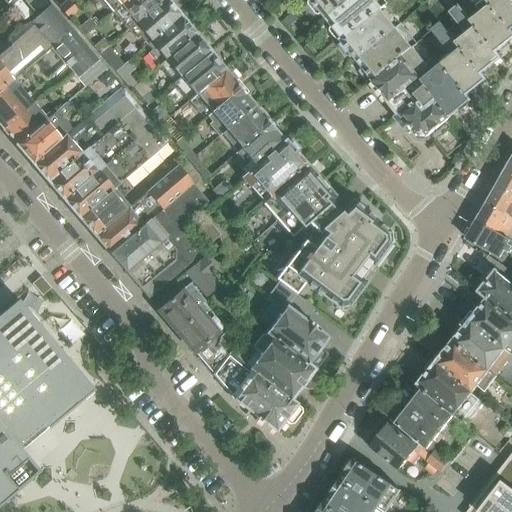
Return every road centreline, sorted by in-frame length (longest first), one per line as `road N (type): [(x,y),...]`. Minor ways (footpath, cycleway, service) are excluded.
road 1 (residential): [(263,510),(151,378),(128,319),(0,170)]
road 2 (residential): [(233,0),(439,234)]
road 3 (residential): [(329,428),(439,234)]
road 4 (residential): [(329,428),(441,511)]
road 5 (residential): [(439,234),(511,117)]
